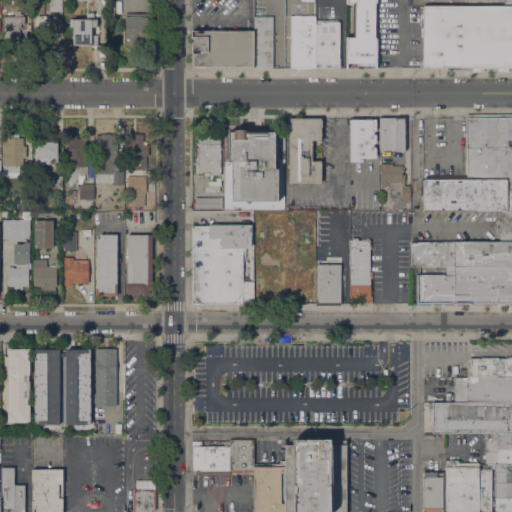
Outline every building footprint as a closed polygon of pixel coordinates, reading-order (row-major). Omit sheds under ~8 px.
[(20,9),(20,0),(31,0),(31,9),(20,9)] [(31,0),(43,0),(43,14),(36,14),(36,9),(31,9),(31,0)] [(61,0),(62,11),(49,11),(49,0),(61,0)] [(346,0),(377,0),(377,2),(375,2),(375,38),(376,38),(377,68),(375,68),(375,67),(362,67),(360,65),(347,65),(347,67),(346,36),(353,36),(353,3),(346,3),(346,0)] [(511,67),(508,67),(508,71),(497,71),(497,67),(483,67),(483,71),(472,71),(472,67),(470,67),(470,68),(446,68),(446,67),(422,67),(422,37),(420,37),(420,25),(419,25),(419,20),(420,20),(420,18),(422,18),(422,6),(422,5),(431,5),(431,0),(511,0),(511,67)] [(14,16),(14,10),(20,10),(20,16),(24,16),(24,24),(19,24),(19,35),(14,35),(14,41),(3,41),(3,16),(14,16)] [(72,45),(73,18),(86,18),(86,12),(93,12),(93,18),(97,18),(97,27),(91,27),(91,34),(97,34),(97,42),(91,45),(72,45)] [(45,15),(45,17),(50,17),(50,20),(57,20),(57,28),(50,28),(50,44),(34,44),(34,15),(45,15)] [(147,16),(147,46),(130,46),(130,45),(124,45),(125,16),(147,16)] [(253,67),(192,67),(192,53),(192,30),(253,30),(253,16),(253,67)] [(272,16),(272,67),(253,67),(253,16),(272,16)] [(290,67),(290,16),(315,16),(315,24),(315,64),(315,67),(290,67)] [(315,24),(319,24),(319,21),(339,21),(339,67),(320,67),(320,64),(315,64),(315,24)] [(511,179),(466,179),(466,113),(511,113),(511,179)] [(288,117),(320,117),(320,119),(322,119),(322,126),(321,126),(321,140),(312,140),(312,160),(321,160),(321,183),(288,183),(288,117)] [(405,151),(395,151),(393,148),(379,148),(379,117),(395,117),(395,118),(404,118),(405,151)] [(376,131),(373,131),(373,134),(376,134),(376,143),(373,143),(373,147),(376,147),(376,155),(373,157),(364,157),(362,159),(360,160),(349,160),(349,118),(350,119),(358,119),(364,118),(364,119),(371,119),(376,119),(376,131)] [(254,201),(231,201),(231,161),(228,161),(228,131),(234,131),(234,129),(246,129),(246,131),(254,131),(275,131),(275,168),(278,168),(278,201),(254,201)] [(113,171),(123,171),(123,184),(111,184),(111,182),(95,182),(95,173),(94,173),(94,137),(95,137),(95,134),(101,134),(101,133),(110,133),(110,134),(117,134),(117,137),(117,163),(113,163),(113,171)] [(143,144),(148,144),(148,169),(127,169),(127,137),(133,137),(133,133),(143,134),(143,144)] [(1,137),(10,137),(10,134),(18,134),(18,137),(23,137),(23,145),(26,145),(26,157),(23,157),(23,165),(19,165),(19,172),(18,172),(18,177),(1,177),(1,171),(2,171),(2,165),(1,165),(1,137)] [(86,156),(92,156),(92,181),(86,181),(86,174),(84,174),(84,181),(82,181),(82,183),(93,183),(93,198),(79,198),(79,187),(78,187),(78,188),(68,188),(68,134),(76,134),(76,138),(86,138),(86,156)] [(220,175),(204,175),(204,173),(197,173),(198,160),(195,160),(195,147),(198,147),(198,138),(205,138),(205,134),(212,134),(212,138),(220,138),(220,175)] [(57,163),(40,163),(40,161),(35,161),(34,139),(45,139),(45,141),(57,141),(57,163)] [(402,165),(402,174),(404,174),(404,185),(410,185),(410,199),(401,199),(401,186),(380,186),(380,163),(391,163),(391,165),(402,165)] [(61,188),(50,188),(50,175),(62,175),(61,188)] [(146,177),(145,191),(127,191),(127,176),(146,177)] [(423,210),(423,179),(466,179),(511,179),(511,210),(499,210),(423,210)] [(221,197),(221,208),(194,208),(194,197),(221,197)] [(511,239),(499,240),(499,230),(498,230),(498,227),(499,227),(499,224),(497,224),(497,221),(499,221),(499,210),(511,210),(511,239)] [(315,254),(315,264),(315,303),(294,302),(294,218),(289,218),(289,211),(315,211),(315,248),(327,248),(327,254),(315,254)] [(29,219),(29,237),(2,237),(2,219),(29,219)] [(53,247),(34,247),(34,219),(53,219),(53,247)] [(192,225),(208,225),(208,224),(252,224),(252,234),(250,234),(250,246),(247,246),(247,247),(245,247),(245,249),(242,249),(242,258),(253,258),(253,279),(242,279),(242,281),(253,281),(253,303),(192,303),(192,225)] [(76,251),(63,251),(63,231),(76,231),(76,251)] [(117,295),(95,295),(95,288),(96,288),(95,238),(99,238),(99,234),(117,234),(117,295)] [(127,234),(152,234),(152,288),(149,288),(149,293),(127,294),(127,234)] [(349,240),(369,239),(370,302),(365,302),(365,298),(349,298),(349,240)] [(511,303),(416,303),(416,274),(444,274),(444,275),(445,275),(445,265),(410,265),(410,240),(499,240),(511,239),(511,303)] [(29,263),(13,263),(13,243),(29,243),(29,263)] [(88,282),(73,282),(73,285),(64,285),(64,275),(63,276),(63,257),(73,257),(73,259),(88,259),(88,282)] [(33,259),(46,259),(46,266),(48,266),(48,264),(55,264),(55,266),(56,266),(56,286),(55,286),(55,290),(40,290),(40,286),(33,286),(33,259)] [(315,264),(341,264),(341,287),(342,287),(342,301),(340,301),(340,306),(315,306),(315,303),(315,264)] [(28,267),(28,286),(22,286),(22,289),(14,289),(14,286),(8,286),(8,267),(28,267)] [(7,421),(29,421),(29,348),(8,348),(7,421)] [(34,424),(90,424),(90,348),(34,348),(34,424)] [(115,405),(95,405),(95,348),(115,348),(115,405)] [(511,376),(466,377),(466,364),(469,364),(469,357),(511,357),(511,376)] [(454,377),(466,377),(511,376),(511,401),(454,401),(454,377)] [(511,432),(483,432),(432,432),(432,401),(454,401),(511,401),(511,432)] [(511,511),(494,511),(494,463),(485,463),(485,440),(483,440),(483,432),(511,432),(511,511)] [(285,444),(293,444),(293,439),(331,438),(331,444),(346,444),(346,511),(285,511),(285,466),(285,444)] [(251,439),(251,470),(191,470),(191,440),(199,440),(199,445),(227,445),(227,439),(251,439)] [(491,469),(491,511),(444,511),(444,476),(444,459),(457,459),(457,462),(478,462),(478,469),(491,469)] [(23,511),(1,511),(1,510),(0,510),(0,466),(12,467),(12,484),(23,484),(23,511)] [(254,511),(254,466),(285,466),(285,511),(254,511)] [(61,511),(30,511),(30,468),(61,468),(61,511)] [(444,511),(424,511),(424,476),(444,476),(444,511)] [(131,511),(131,488),(134,488),(134,479),(154,479),(154,508),(150,511),(131,511)]
